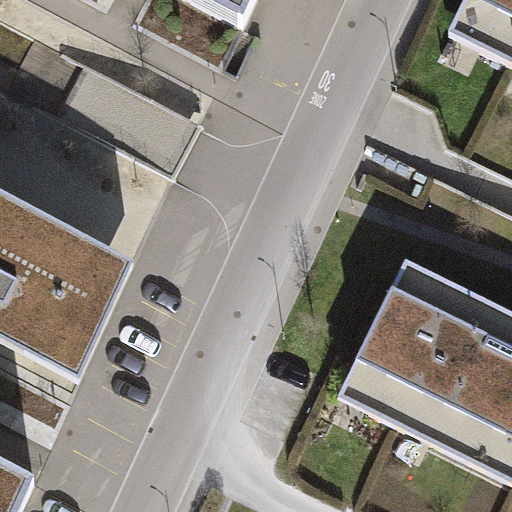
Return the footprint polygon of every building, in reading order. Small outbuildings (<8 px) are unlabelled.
[(209,0),(232,12),(238,0),(209,0)] [(511,0),(469,0),(451,37),(511,67),(511,0)] [(0,337),(78,378),(134,267),(0,198),(0,337)] [(511,315),(407,263),(339,399),(399,429),(511,485),(511,315)] [(0,475),(0,511),(22,511),(33,493),(0,475)]
